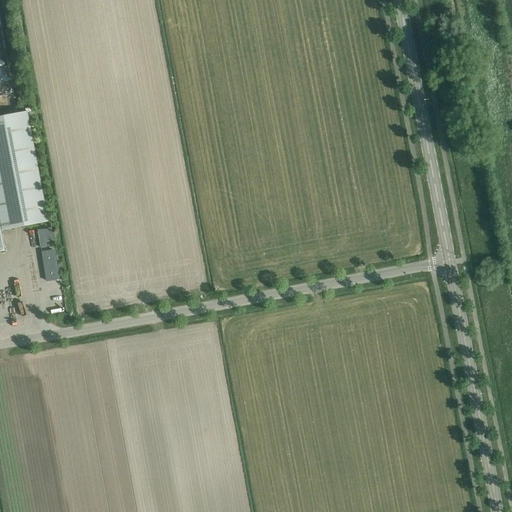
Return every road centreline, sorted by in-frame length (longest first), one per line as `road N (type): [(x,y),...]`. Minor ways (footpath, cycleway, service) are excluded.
road 1 (unclassified): [(0,345),(449,263)]
road 2 (tertiary): [(449,263),(399,0)]
road 3 (tertiary): [(497,511),(449,263)]
